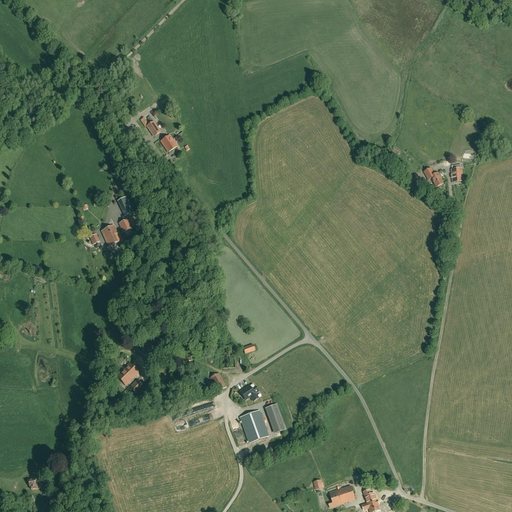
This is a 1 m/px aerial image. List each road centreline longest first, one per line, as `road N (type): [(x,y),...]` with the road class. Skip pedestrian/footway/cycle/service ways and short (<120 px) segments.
road 1 (unclassified): [(310,336),(133,125),(118,165),(83,110),(0,76)]
road 2 (track): [(511,154),(475,161),(429,392),(421,501)]
road 3 (unclassified): [(450,511),(404,495),(360,399),(310,336)]
road 4 (unclassified): [(223,511),(241,466),(227,428),(228,389),(310,336)]
road 5 (track): [(133,125),(105,79),(182,0)]
